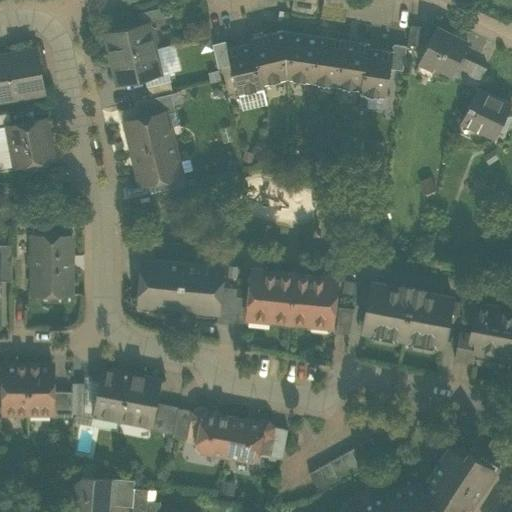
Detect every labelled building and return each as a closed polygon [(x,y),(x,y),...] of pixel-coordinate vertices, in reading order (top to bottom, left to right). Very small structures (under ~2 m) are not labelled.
[(314,16),(316,4),(293,0),(291,12),(296,13),(297,13),(314,16)] [(323,0),(323,5),(346,8),(346,0),(323,0)] [(322,17),(344,20),(346,9),(323,5),(321,17),(322,17)] [(137,13),(140,24),(148,23),(164,20),(161,7),(137,13)] [(105,33),(111,58),(154,48),(153,44),(157,39),(154,29),(149,26),(148,23),(140,24),(105,33)] [(407,45),(419,47),(422,28),(410,26),(410,27),(407,45)] [(452,73),(453,74),(461,56),(468,43),(436,27),(421,58),(452,73)] [(262,84),(287,78),(293,35),(294,31),(284,29),(251,38),(253,45),(262,84)] [(287,78),(311,81),(318,39),(319,35),(307,33),(306,37),(293,35),(287,78)] [(311,81),(336,85),(343,42),(343,38),(331,37),(331,41),(318,39),(311,81)] [(212,43),(218,68),(231,65),(227,47),(228,47),(226,40),(212,43)] [(336,85),(361,89),(367,50),(368,42),(356,40),(355,44),(343,42),(336,85)] [(390,68),(403,70),(406,45),(393,43),(392,50),(393,50),(390,68)] [(263,88),(262,84),(253,45),(240,48),(239,44),(228,47),(227,47),(231,65),(238,94),(263,88)] [(155,52),(154,48),(111,58),(117,84),(160,73),(159,69),(162,64),(160,55),(155,52)] [(379,52),(367,50),(361,89),(360,93),(386,97),(390,68),(393,50),(392,50),(380,48),(379,52)] [(0,92),(4,92),(5,98),(42,91),(35,51),(0,57),(0,92)] [(451,76),(466,84),(476,63),(461,56),(453,74),(452,73),(451,76)] [(487,69),(476,63),(466,84),(477,89),(477,88),(478,88),(487,69)] [(147,86),(150,98),(171,93),(173,92),(170,80),(147,86)] [(496,138),(501,126),(506,116),(511,105),(478,88),(477,88),(477,89),(461,121),(496,138)] [(175,111),(171,93),(150,98),(136,101),(140,117),(158,113),(166,111),(166,113),(175,111)] [(162,126),(169,125),(166,113),(166,111),(158,113),(162,126)] [(0,114),(0,126),(6,126),(9,125),(7,113),(0,114)] [(125,121),(132,150),(173,141),(169,125),(162,126),(158,113),(140,117),(125,121)] [(511,118),(506,116),(501,126),(507,129),(511,118)] [(6,126),(14,166),(55,159),(47,118),(9,125),(6,126)] [(178,161),(173,141),(132,150),(140,185),(148,183),(174,177),(170,163),(178,161)] [(182,175),(178,161),(170,163),(174,177),(182,175)] [(148,183),(151,194),(176,187),(174,177),(148,183)] [(32,294),(72,294),(72,235),(32,234),(32,294)] [(0,280),(12,280),(12,244),(0,244),(0,280)] [(138,302),(179,306),(183,261),(142,257),(138,302)] [(224,266),(183,261),(179,306),(218,310),(219,310),(222,286),(224,266)] [(270,318),(290,320),(294,273),(264,270),(251,268),(249,289),(250,289),(249,297),(247,314),(248,314),(271,316),(270,318)] [(325,277),(294,273),(290,320),(309,322),(309,320),(332,323),(335,298),(336,298),(338,277),(325,276),(325,277)] [(364,330),(403,337),(413,287),(401,285),(401,288),(373,283),(364,330)] [(233,324),(233,323),(236,296),(237,288),(222,286),(219,310),(218,310),(217,322),(233,324)] [(424,290),(413,287),(403,337),(443,345),(451,298),(424,292),(424,290)] [(249,297),(236,296),(233,323),(247,324),(248,314),(247,314),(249,297)] [(476,350),(509,356),(511,342),(511,309),(477,303),(471,335),(471,336),(477,337),(475,350),(476,350)] [(335,333),(349,334),(354,308),(338,307),(335,333)] [(454,358),(474,362),(476,350),(475,350),(477,337),(471,336),(471,335),(459,333),(454,358)] [(4,412),(28,412),(28,364),(17,364),(17,366),(4,366),(4,412)] [(40,364),(28,364),(28,412),(51,412),(52,412),(52,391),(52,366),(40,366),(40,364)] [(93,415),(119,420),(127,373),(102,368),(93,415)] [(161,380),(127,373),(119,420),(137,424),(138,418),(151,420),(150,426),(152,427),(156,404),(161,380)] [(72,383),(72,391),(72,413),(84,413),(84,383),(72,383)] [(72,416),(72,413),(72,391),(52,391),(52,412),(51,412),(51,416),(72,416)] [(149,430),(173,435),(178,409),(178,408),(156,404),(152,427),(150,426),(149,430)] [(199,453),(225,457),(233,419),(211,415),(206,408),(199,407),(192,411),(187,436),(190,433),(193,434),(197,438),(195,446),(199,453)] [(192,411),(178,409),(173,435),(172,439),(185,441),(186,437),(187,436),(192,411)] [(137,424),(150,426),(151,420),(138,418),(137,424)] [(254,423),(233,419),(225,457),(251,462),(258,458),(259,450),(261,439),(265,440),(272,435),(274,427),(269,420),(261,419),(254,423)] [(269,456),(282,459),(288,430),(274,427),(272,435),(265,440),(261,439),(259,450),(263,447),(267,448),(270,452),(269,456)] [(309,474),(320,494),(382,459),(371,438),(309,474)] [(463,511),(468,505),(471,507),(493,475),(493,474),(499,465),(481,453),(478,456),(468,450),(464,456),(449,445),(428,478),(433,482),(429,488),(417,490),(416,484),(388,489),(361,504),(364,509),(358,511),(348,511),(346,511),(463,511)] [(259,450),(258,458),(262,455),(269,456),(270,452),(267,448),(263,447),(259,450)] [(77,511),(107,511),(108,509),(112,505),(113,501),(115,478),(86,476),(63,495),(77,511)] [(121,506),(132,507),(134,480),(115,478),(113,501),(117,501),(121,506)] [(131,511),(146,511),(147,502),(147,499),(133,498),(132,506),(131,511)] [(146,511),(160,511),(161,503),(147,502),(146,511)]
